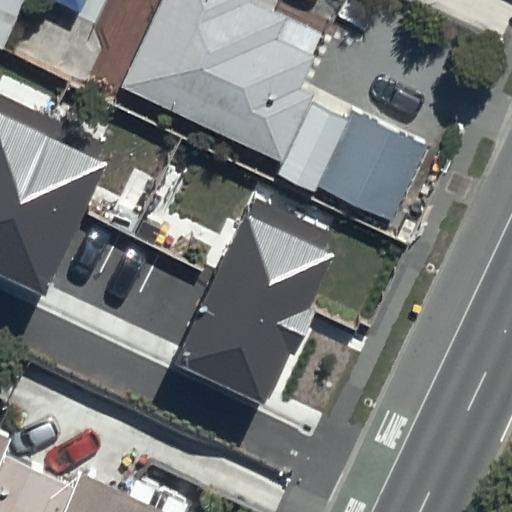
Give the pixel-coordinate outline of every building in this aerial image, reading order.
[(40,0),(36,0),(19,34),(61,55),(79,20),(40,0)] [(105,0),(78,0),(100,11),(105,0)] [(153,0),(122,67),(281,142),(276,154),(383,205),(421,124),(355,92),(351,100),(310,81),(313,75),(304,70),(319,38),(278,18),(286,0),(153,0)] [(112,152),(0,99),(0,259),(50,283),(112,152)] [(339,244),(249,201),(179,350),(269,393),(339,244)] [(0,438),(9,419),(0,414),(0,438)] [(185,511),(189,504),(79,453),(52,511),(185,511)]
